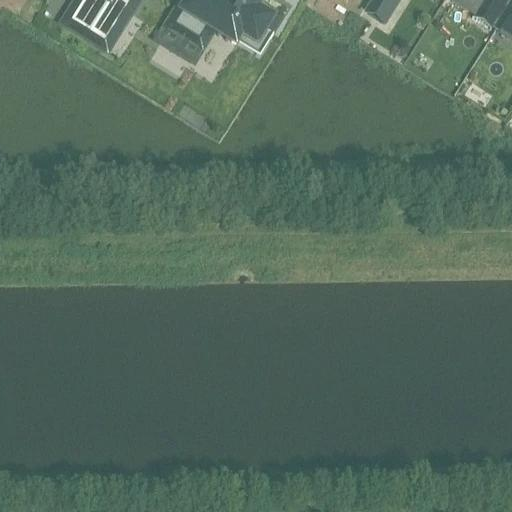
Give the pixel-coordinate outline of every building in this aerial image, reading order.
[(79,0),(63,26),(106,53),(137,5),(128,0),(79,0)] [(212,0),(183,0),(166,29),(199,50),(211,32),(233,46),(237,41),(256,53),(276,21),(257,9),(262,0),(231,0),(226,8),(212,0)] [(367,0),(361,10),(368,14),(375,2),(391,12),(398,0),(367,0)] [(481,0),(483,1),(471,19),(473,20),(473,19),(490,29),(489,30),(490,31),(509,0),(481,0)] [(375,2),(368,14),(383,24),(391,12),(375,2)] [(511,12),(499,33),(511,41),(511,12)]
